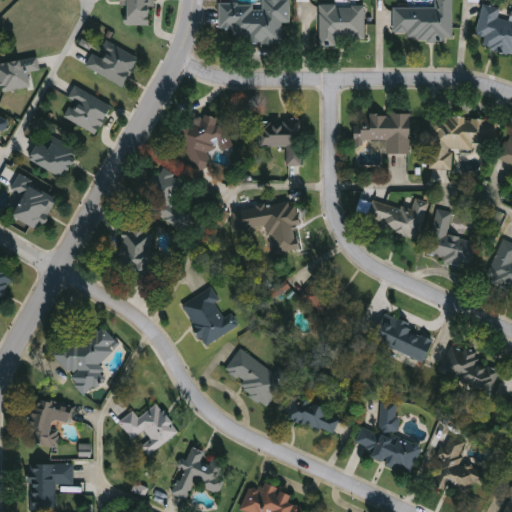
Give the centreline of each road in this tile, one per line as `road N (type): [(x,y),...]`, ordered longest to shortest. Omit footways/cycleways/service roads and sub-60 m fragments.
road 1 (residential): [(409,511),(217,421),(133,315),(57,270)]
road 2 (residential): [(0,373),(175,62)]
road 3 (residential): [(511,333),(364,263),(342,236),(332,203),(330,80)]
road 4 (residential): [(175,62),(227,81),(455,79),(511,96)]
